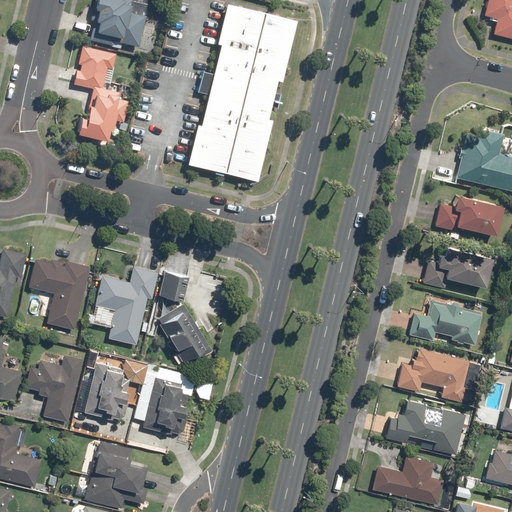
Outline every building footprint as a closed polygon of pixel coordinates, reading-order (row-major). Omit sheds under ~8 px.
[(134,47),(145,0),(89,0),(85,20),(89,21),(85,41),(119,49),(120,44),(134,47)] [(489,34),(511,39),(511,0),(484,0),(481,15),(493,19),(489,34)] [(252,181),(291,20),(220,3),(181,164),(252,181)] [(114,53),(78,45),(68,84),(89,89),(85,105),(82,104),(79,118),(73,116),(69,133),(103,141),(108,120),(120,123),(126,99),(115,97),(117,92),(99,87),(103,68),(110,69),(114,53)] [(463,124),(450,177),(511,192),(511,155),(496,152),(500,133),(463,124)] [(436,202),(430,225),(452,231),(453,227),(490,236),(497,205),(451,194),(448,205),(436,202)] [(424,260),(418,283),(442,288),(444,279),(479,287),(487,257),(441,246),(439,255),(433,253),(431,261),(424,260)] [(17,277),(22,252),(0,248),(0,315),(5,317),(12,276),(17,277)] [(61,265),(31,258),(25,287),(49,292),(42,323),(71,329),(85,266),(62,261),(61,265)] [(148,298),(154,271),(129,266),(126,281),(98,275),(88,322),(107,326),(104,339),(133,345),(144,297),(148,298)] [(185,276),(160,271),(154,296),(163,298),(161,305),(165,312),(152,319),(181,367),(207,352),(179,304),(172,307),(170,305),(171,300),(179,302),(185,276)] [(410,312),(405,334),(430,341),(431,335),(470,345),(478,312),(426,299),(422,315),(410,312)] [(0,398),(11,401),(18,370),(0,365),(0,358),(2,349),(0,348),(0,337),(0,336),(0,335),(0,398)] [(398,363),(392,386),(415,392),(417,382),(438,387),(436,397),(456,402),(466,360),(413,347),(409,365),(398,363)] [(39,416),(64,422),(80,359),(59,354),(56,365),(35,359),(34,367),(27,366),(21,386),(34,389),(33,394),(44,396),(39,416)] [(92,361),(80,412),(116,421),(129,370),(92,361)] [(140,420),(138,427),(177,437),(193,374),(145,363),(132,418),(140,420)] [(496,428),(511,431),(511,373),(506,372),(504,382),(507,382),(506,385),(511,386),(511,406),(502,404),(496,428)] [(196,375),(191,396),(204,399),(209,378),(196,375)] [(388,411),(381,437),(402,442),(404,436),(419,439),(417,446),(452,454),(462,413),(403,399),(400,414),(388,411)] [(490,419),(475,416),(473,425),(488,427),(490,419)] [(0,479),(31,487),(38,459),(12,452),(13,445),(11,444),(16,424),(0,420),(0,479)] [(94,441),(80,499),(118,508),(120,498),(140,503),(148,469),(124,464),(127,449),(94,441)] [(511,453),(488,448),(481,478),(511,485),(511,453)] [(374,465),(368,489),(434,505),(440,479),(427,476),(430,462),(402,455),(398,471),(374,465)] [(454,486),(468,488),(470,478),(456,475),(454,486)] [(468,488),(454,486),(452,496),(466,499),(468,488)] [(453,501),(450,511),(471,511),(473,506),(453,501)]
